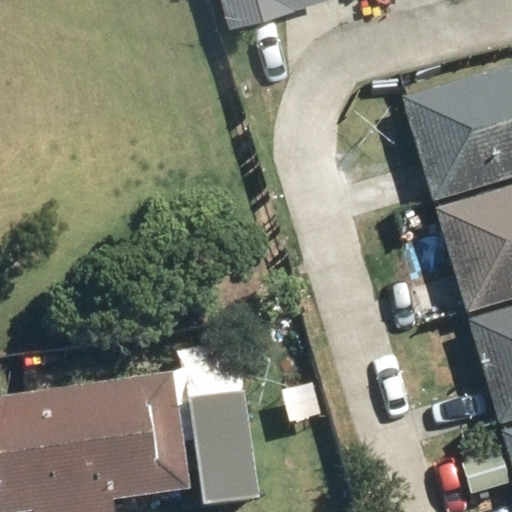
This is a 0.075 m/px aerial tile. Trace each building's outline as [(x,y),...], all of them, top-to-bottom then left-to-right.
[(210,0),(219,32),(343,0),(210,0)] [(511,72),(394,108),(426,216),(511,189),(511,72)] [(511,189),(426,216),(459,325),(511,309),(511,189)] [(511,309),(459,325),(493,438),(511,431),(511,309)] [(0,511),(112,511),(112,507),(184,499),(170,377),(0,396),(0,511)] [(238,400),(182,407),(194,511),(216,511),(251,508),(238,400)] [(511,431),(493,438),(498,456),(455,469),(463,496),(506,483),(511,502),(511,431)]
